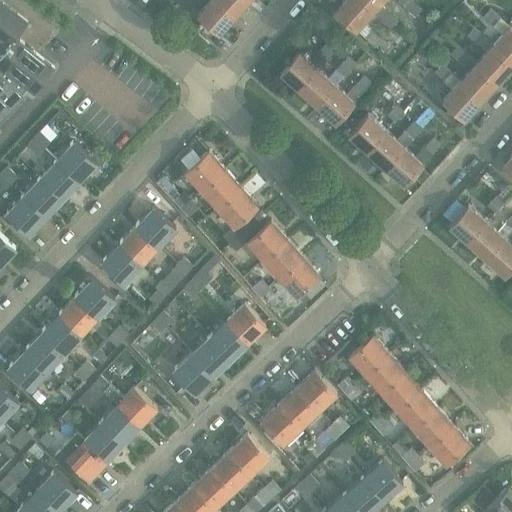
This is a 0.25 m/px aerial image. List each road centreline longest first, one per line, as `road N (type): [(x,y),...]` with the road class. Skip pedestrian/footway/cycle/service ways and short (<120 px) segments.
road 1 (residential): [(110,511),(366,261)]
road 2 (residential): [(0,326),(211,90)]
road 3 (residential): [(366,261),(211,90)]
road 4 (residential): [(506,429),(366,261)]
road 5 (residential): [(366,261),(511,101)]
road 6 (residential): [(211,90),(101,0)]
road 7 (residential): [(415,511),(506,429)]
road 8 (residential): [(211,90),(293,0)]
